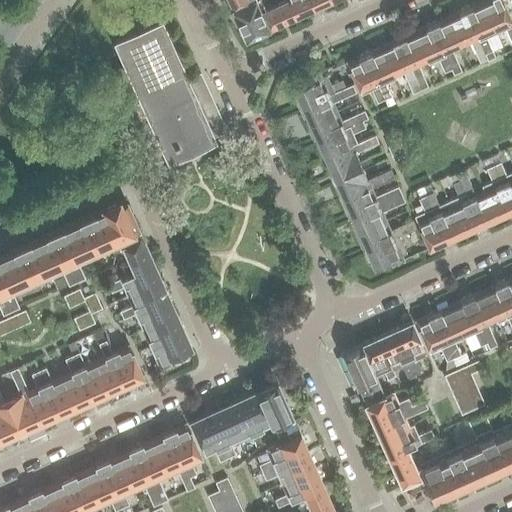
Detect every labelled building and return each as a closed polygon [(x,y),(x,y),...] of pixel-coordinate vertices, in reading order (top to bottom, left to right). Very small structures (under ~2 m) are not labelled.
[(227,0),(231,9),(251,0),(227,0)] [(251,0),(231,9),(245,39),(269,28),(261,10),(256,0),(251,0)] [(269,28),(297,15),(290,0),(283,0),(261,10),(269,28)] [(290,0),(297,15),(314,8),(310,0),(290,0)] [(494,27),(482,0),(465,8),(487,58),(495,55),(486,36),(496,32),(494,27)] [(511,21),(502,0),(481,0),(482,0),(494,27),(496,32),(506,28),(511,40),(511,39),(511,21)] [(487,58),(465,8),(448,15),(460,42),(469,38),(479,62),(487,58)] [(451,46),(460,42),(448,15),(431,23),(451,67),(453,72),(461,69),(451,46)] [(128,106),(154,163),(166,158),(168,161),(214,140),(213,137),(225,132),(199,74),(187,79),(162,21),(115,41),(123,59),(113,64),(119,80),(130,75),(141,100),(128,106)] [(451,67),(431,23),(414,30),(426,57),(429,63),(438,59),(444,70),(451,67)] [(417,61),(426,57),(414,30),(397,38),(420,88),(427,85),(420,67),(417,61)] [(420,88),(397,38),(380,46),(392,72),(401,68),(404,74),(411,91),(420,88)] [(395,78),(392,72),(380,46),(364,53),(384,98),(391,95),(386,83),(395,78)] [(384,98),(364,53),(346,61),(358,88),(360,93),(370,89),(376,101),(384,98)] [(293,89),(294,91),(301,106),(344,87),(341,79),(326,86),(319,71),(308,76),(310,81),(293,89)] [(301,106),(309,123),(337,111),(333,101),(355,91),(351,84),(344,87),(301,106)] [(337,111),(309,123),(316,140),(361,119),(365,117),(363,110),(347,116),(341,119),(337,111)] [(361,119),(316,140),(325,160),(375,138),(373,134),(356,142),(351,132),(364,127),(361,119)] [(332,174),(334,177),(361,165),(355,151),(377,141),(375,138),(325,160),(331,174),(332,174)] [(404,154),(397,139),(386,144),(393,160),(404,154)] [(500,161),(493,165),(511,206),(511,175),(508,178),(505,172),(500,161)] [(334,177),(335,180),(335,181),(341,195),(391,172),(389,168),(367,178),(361,165),(334,177)] [(494,185),(484,189),(496,217),(511,209),(511,206),(493,165),(486,168),(491,179),(494,185)] [(464,171),(457,174),(480,225),(496,217),(484,189),(474,194),(471,188),(464,171)] [(391,172),(341,195),(350,215),(400,193),(397,187),(376,197),(371,186),(393,176),(391,172)] [(457,174),(449,177),(457,194),(460,200),(450,204),(463,232),(480,225),(457,174)] [(433,191),(426,194),(446,240),(463,232),(450,204),(441,208),(438,203),(433,191)] [(400,193),(350,215),(357,232),(386,219),(382,210),(403,201),(400,193)] [(426,215),(415,220),(423,237),(428,248),(446,240),(426,194),(419,198),(424,209),(426,215)] [(118,199),(111,202),(125,234),(137,229),(125,201),(120,203),(118,199)] [(111,202),(90,211),(104,244),(125,234),(111,202)] [(90,211),(80,216),(56,227),(80,278),(84,276),(75,257),(104,244),(90,211)] [(357,232),(365,250),(399,234),(415,227),(411,220),(390,229),(386,219),(357,232)] [(56,227),(23,242),(38,274),(58,264),(67,283),(80,278),(56,227)] [(191,348),(179,323),(140,234),(122,242),(135,272),(108,284),(111,291),(123,285),(132,304),(119,310),(122,318),(135,312),(158,362),(154,364),(157,370),(169,364),(166,359),(191,348)] [(397,235),(365,250),(373,266),(390,258),(392,263),(403,258),(401,254),(405,252),(401,243),(397,235)] [(23,242),(13,246),(0,251),(0,279),(13,308),(18,306),(10,286),(38,274),(23,242)] [(0,279),(0,308),(2,313),(13,308),(0,279)] [(511,296),(504,280),(487,288),(499,315),(506,312),(511,326),(511,296)] [(486,321),(499,315),(487,288),(469,296),(492,346),(496,343),(486,321)] [(79,289),(71,292),(76,303),(84,300),(83,297),(79,289)] [(69,307),(76,303),(71,292),(64,295),(69,307)] [(84,300),(86,305),(98,300),(94,292),(83,297),(84,300)] [(469,296),(452,303),(464,331),(471,327),(479,344),(486,341),(489,347),(492,346),(469,296)] [(101,308),(98,300),(86,305),(88,310),(89,313),(101,308)] [(453,335),(464,331),(452,303),(434,311),(454,356),(461,353),(453,335)] [(17,313),(22,325),(30,321),(24,310),(17,313)] [(88,310),(81,314),(86,325),(93,322),(89,313),(88,310)] [(454,356),(434,311),(416,320),(428,347),(438,342),(446,360),(454,356)] [(14,328),(22,325),(17,313),(9,316),(14,328)] [(78,329),(86,325),(81,314),(73,317),(78,329)] [(1,320),(7,332),(14,328),(9,316),(1,320)] [(424,348),(412,321),(360,344),(374,371),(383,367),(385,373),(393,370),(390,364),(399,360),(408,380),(415,377),(414,373),(421,370),(413,353),(424,348)] [(125,384),(110,352),(105,339),(98,342),(104,355),(93,360),(108,392),(125,384)] [(77,348),(74,341),(67,344),(70,351),(77,348)] [(110,352),(125,384),(143,376),(128,344),(110,352)] [(376,377),(374,371),(360,344),(341,352),(356,386),(376,377)] [(470,349),(464,352),(467,359),(473,357),(470,349)] [(90,399),(108,392),(93,360),(83,364),(78,352),(70,355),(90,399)] [(58,375),(73,407),(90,399),(70,355),(63,358),(69,371),(58,375)] [(482,368),(478,360),(444,375),(461,414),(484,404),(470,373),(482,368)] [(13,368),(38,423),(56,415),(35,371),(30,373),(36,386),(28,389),(17,366),(13,368)] [(56,415),(73,407),(58,375),(50,379),(45,367),(35,371),(56,415)] [(7,399),(21,431),(38,423),(13,368),(8,370),(19,393),(7,399)] [(280,442),(289,438),(284,428),(281,421),(291,416),(277,386),(276,382),(257,390),(272,422),(280,442)] [(392,388),(368,399),(364,401),(375,425),(424,403),(423,398),(421,399),(419,395),(408,399),(407,396),(397,401),(392,388)] [(257,390),(191,421),(205,453),(214,449),(218,460),(235,453),(230,442),(272,422),(257,390)] [(0,430),(4,439),(21,431),(7,399),(2,401),(0,396),(0,430)] [(424,403),(375,425),(383,445),(411,432),(404,417),(410,414),(427,407),(424,403)] [(470,481),(502,466),(506,465),(492,433),(483,413),(469,419),(478,439),(456,449),(470,481)] [(201,455),(186,423),(169,430),(189,476),(196,473),(190,460),(201,455)] [(506,465),(511,462),(511,423),(492,433),(506,465)] [(284,428),(289,438),(297,434),(293,424),(284,428)] [(413,436),(411,432),(383,445),(392,465),(410,456),(407,448),(433,436),(430,428),(419,433),(413,436)] [(189,476),(169,430),(152,438),(167,470),(175,466),(185,489),(193,485),(189,476)] [(261,471),(306,450),(299,433),(297,434),(289,438),(280,442),(267,448),(272,458),(258,464),(261,471)] [(156,475),(167,470),(152,438),(135,446),(160,501),(166,498),(156,475)] [(160,501),(135,446),(118,453),(133,485),(141,482),(151,505),(160,501)] [(418,466),(430,492),(432,498),(470,481),(456,449),(418,466)] [(278,473),(282,481),(313,466),(306,450),(261,471),(265,479),(278,473)] [(122,490),(133,485),(118,453),(102,461),(122,506),(128,503),(122,490)] [(420,477),(410,456),(392,465),(401,485),(420,477)] [(122,506),(102,461),(85,469),(99,501),(108,496),(114,509),(121,506),(122,506)] [(275,503),(321,482),(313,466),(282,481),(287,492),(273,498),(275,503)] [(92,511),(89,505),(99,501),(85,469),(68,476),(83,511),(92,511)] [(83,511),(68,476),(51,484),(63,511),(74,511),(75,511),(74,511),(83,511)] [(230,484),(226,477),(215,482),(218,490),(230,484)] [(414,496),(412,492),(423,487),(421,483),(422,482),(420,477),(401,485),(405,495),(408,494),(411,502),(422,498),(420,493),(414,496)] [(309,506),(328,498),(321,482),(275,503),(277,506),(304,494),(309,506)] [(63,511),(51,484),(34,492),(43,511),(63,511)] [(222,497),(233,492),(230,484),(218,490),(222,497)] [(207,495),(210,503),(222,497),(218,490),(207,495)] [(43,511),(34,492),(17,499),(22,511),(43,511)] [(225,505),(237,500),(233,492),(222,497),(225,505)] [(222,497),(210,503),(214,510),(225,505),(222,497)] [(333,511),(328,498),(309,506),(312,511),(333,511)] [(22,511),(17,499),(0,507),(2,511),(22,511)] [(228,511),(230,511),(240,507),(237,500),(225,505),(228,511)] [(122,506),(121,506),(123,511),(131,511),(128,503),(122,506)]
